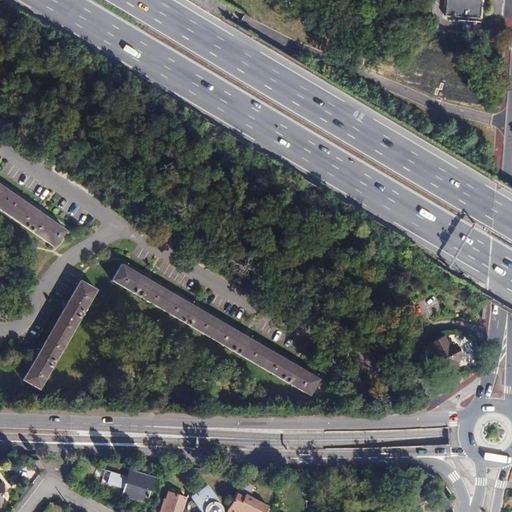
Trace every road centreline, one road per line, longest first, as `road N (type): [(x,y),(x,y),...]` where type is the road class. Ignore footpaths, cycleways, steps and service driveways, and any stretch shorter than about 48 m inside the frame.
road 1 (motorway): [(53,0),(511,272)]
road 2 (motorway): [(511,219),(145,0)]
road 3 (primary): [(7,440),(279,455),(412,452)]
road 4 (primary): [(469,419),(162,423),(154,430)]
road 5 (residential): [(115,217),(376,374)]
road 6 (primary): [(7,440),(279,440)]
road 7 (primary): [(279,440),(511,432)]
road 8 (residential): [(0,329),(22,320),(62,262),(115,217)]
road 9 (primary): [(154,430),(0,422)]
road 10 (residential): [(376,374),(446,324),(500,338)]
road 11 (residential): [(0,142),(115,217)]
road 12 (primary): [(279,440),(154,430)]
